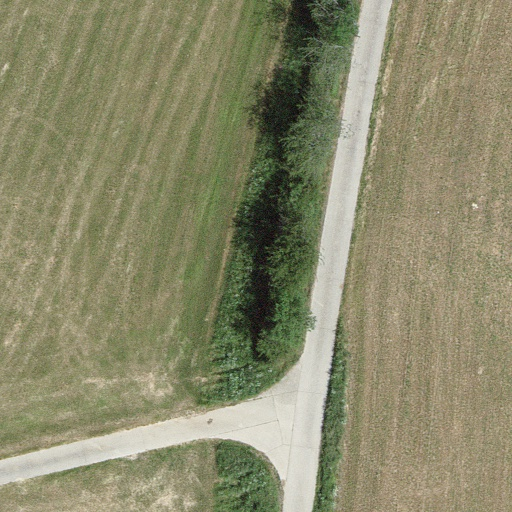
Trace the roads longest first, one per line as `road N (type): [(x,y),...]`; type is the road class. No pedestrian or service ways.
road 1 (track): [(299,511),(307,409),(378,0)]
road 2 (unclassified): [(0,477),(307,409)]
